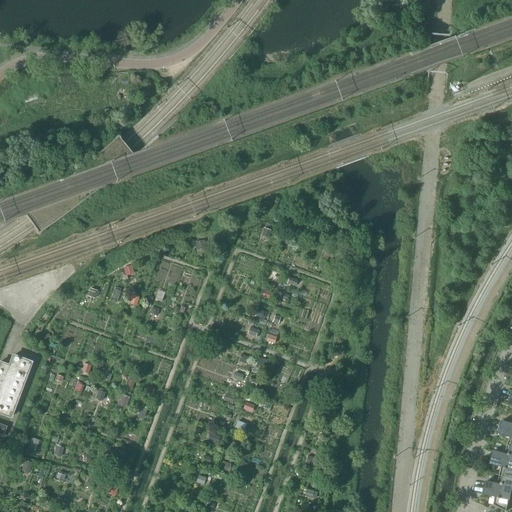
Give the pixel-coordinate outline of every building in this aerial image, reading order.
[(261,236),(267,238),(270,231),(264,229),(261,236)] [(195,242),(197,249),(205,247),(203,240),(195,242)] [(271,271),(269,277),(276,280),(278,274),(271,271)] [(90,289),(88,297),(94,299),(96,291),(90,289)] [(114,290),(111,297),(117,299),(120,292),(114,290)] [(261,297),(269,300),(271,294),(263,291),(261,297)] [(150,314),(156,316),(158,310),(152,308),(150,314)] [(264,312),(256,309),(254,315),(262,318),(264,312)] [(280,318),(273,316),(271,322),(277,324),(280,318)] [(170,324),(176,327),(179,319),(173,317),(170,324)] [(257,331),(250,328),(247,334),(255,337),(257,331)] [(276,338),(267,334),(265,341),(274,344),(276,338)] [(0,413),(10,417),(31,363),(12,356),(8,366),(0,363),(0,413)] [(259,359),(258,362),(257,361),(255,368),(262,370),(265,360),(259,359)] [(82,372),(88,374),(90,366),(84,364),(82,372)] [(125,387),(131,389),(134,382),(128,379),(125,387)] [(145,394),(151,397),(154,390),(148,388),(145,394)] [(96,398),(102,401),(104,393),(98,391),(96,398)] [(224,401),(231,404),(233,397),(226,395),(224,401)] [(118,403),(126,406),(128,399),(120,397),(118,403)] [(138,413),(144,416),(147,408),(141,406),(138,413)] [(511,424),(502,421),(500,428),(511,431),(511,424)] [(509,438),(507,446),(511,447),(511,431),(500,428),(498,434),(509,438)] [(209,442),(216,444),(219,437),(212,435),(209,442)] [(28,448),(32,449),(36,450),(38,443),(30,440),(28,448)] [(493,451),(491,458),(511,463),(511,447),(507,446),(504,454),(493,451)] [(54,455),(60,457),(63,449),(57,447),(54,455)] [(307,456),(305,463),(313,465),(315,459),(307,456)] [(499,476),(511,478),(511,463),(491,458),(489,464),(501,467),(499,476)] [(115,459),(113,467),(119,469),(121,461),(115,459)] [(21,471),(27,473),(30,463),(24,461),(21,471)] [(220,468),(228,471),(230,465),(222,463),(220,468)] [(56,478),(62,480),(65,474),(59,472),(56,478)] [(196,483),(203,485),(205,479),(199,476),(196,483)] [(486,481),(484,488),(511,494),(511,488),(511,487),(511,478),(499,476),(497,484),(486,481)] [(511,494),(484,488),(483,495),(494,498),(493,505),(506,511),(508,500),(509,501),(511,494)] [(304,495),(311,498),(312,498),(315,499),(317,493),(313,492),(306,489),(304,495)] [(188,502),(195,505),(198,498),(191,495),(188,502)]
